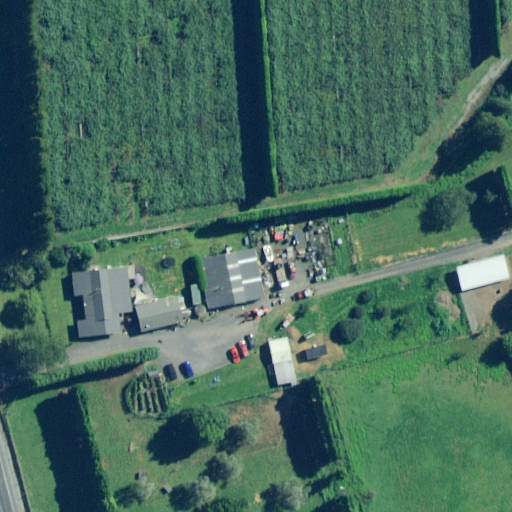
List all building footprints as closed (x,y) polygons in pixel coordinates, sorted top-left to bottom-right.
[(235,261),(233,252),(196,260),(206,310),(261,298),(252,257),(235,261)] [(507,279),(501,256),(454,268),(460,291),(507,279)] [(129,312),(124,268),(69,274),(72,297),(81,296),(84,322),(75,323),(76,338),(118,333),(116,314),(129,312)] [(179,323),(173,297),(133,307),(139,332),(179,323)] [(293,382),(286,338),(268,341),(275,386),(293,382)]
